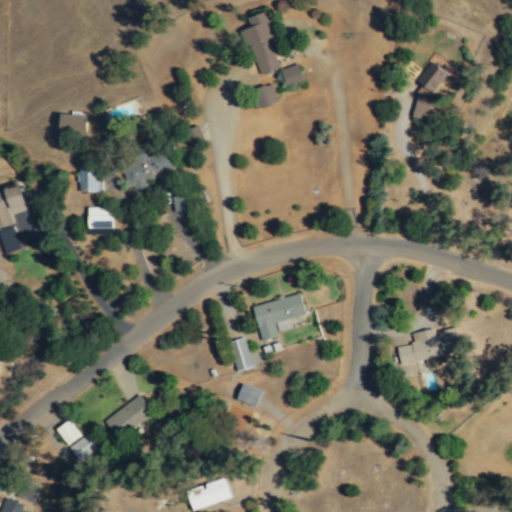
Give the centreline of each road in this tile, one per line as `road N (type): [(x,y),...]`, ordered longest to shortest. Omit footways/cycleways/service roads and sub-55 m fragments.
road 1 (residential): [(0,439),(186,296),(273,254),(406,248),(511,280)]
road 2 (residential): [(371,409),(326,414),(299,431),(279,457),(272,511),(444,500),(429,447),(398,418),(371,409)]
road 3 (residential): [(362,245),(357,408)]
